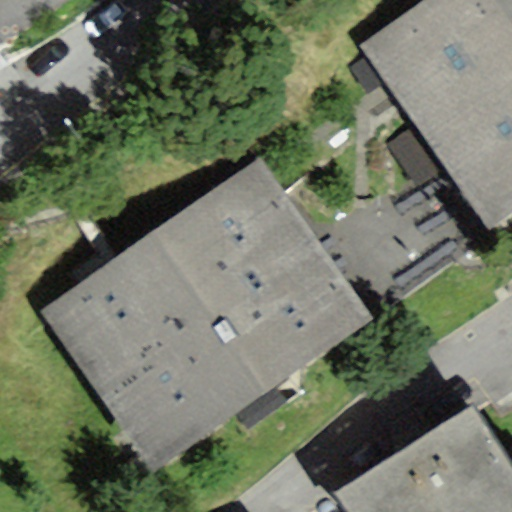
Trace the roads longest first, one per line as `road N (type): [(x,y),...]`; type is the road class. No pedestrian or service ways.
road 1 (unclassified): [(511,323),(266,511)]
road 2 (residential): [(160,0),(0,125)]
